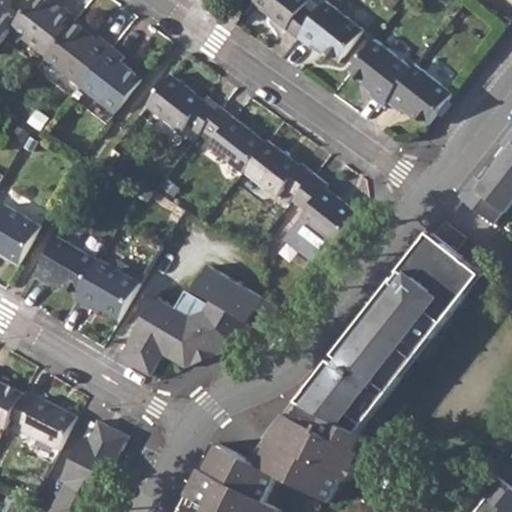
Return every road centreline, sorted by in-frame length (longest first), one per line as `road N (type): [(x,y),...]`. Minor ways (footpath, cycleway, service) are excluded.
road 1 (residential): [(152,0),(431,198)]
road 2 (residential): [(431,198),(304,366),(221,406),(196,432)]
road 3 (residential): [(196,432),(0,316)]
road 4 (residential): [(511,99),(431,198)]
